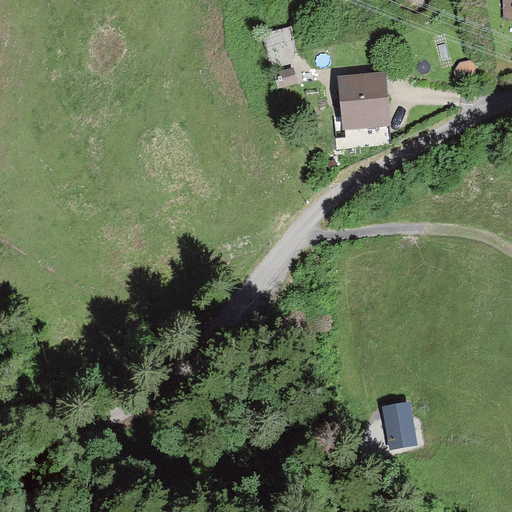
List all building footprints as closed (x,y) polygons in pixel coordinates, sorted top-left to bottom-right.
[(511,0),(501,0),(502,19),(511,18),(511,0)] [(465,89),(474,87),(479,80),(477,71),(470,66),(461,68),(456,75),(458,84),(465,89)] [(283,84),(287,95),(298,92),(295,80),(283,84)] [(345,154),(397,145),(387,83),(364,86),(363,81),(348,84),(349,89),(344,90),(352,141),(343,143),(345,154)] [(418,444),(410,402),(383,407),(390,449),(418,444)]
